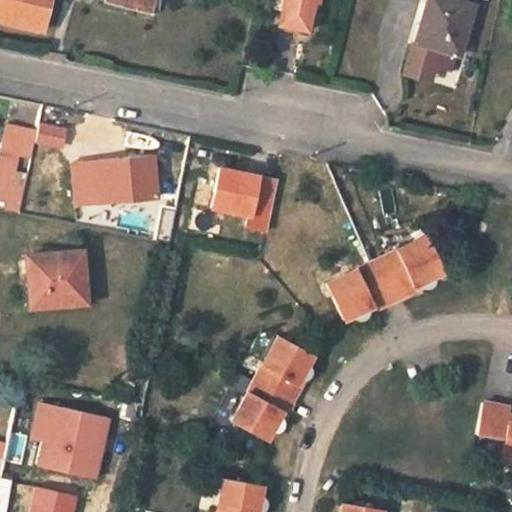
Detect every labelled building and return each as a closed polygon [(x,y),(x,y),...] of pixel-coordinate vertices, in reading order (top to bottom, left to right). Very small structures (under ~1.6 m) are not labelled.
[(0,0),(0,20),(42,30),(49,0),(0,0)] [(105,0),(151,12),(153,0),(105,0)] [(161,0),(153,0),(151,12),(158,12),(161,0)] [(284,0),(279,22),(307,29),(313,0),(284,0)] [(473,4),(460,0),(425,0),(419,24),(422,25),(417,42),(413,40),(407,63),(433,70),(435,64),(450,68),(455,52),(459,53),(473,4)] [(433,70),(407,63),(404,72),(430,80),(433,70)] [(63,129),(39,124),(37,131),(35,141),(60,146),(63,129)] [(35,141),(37,131),(5,125),(0,150),(0,209),(20,214),(35,141)] [(152,156),(82,162),(86,204),(156,198),(152,156)] [(82,162),(71,163),(75,204),(86,204),(82,162)] [(211,208),(249,216),(247,227),(267,231),(277,181),(219,169),(211,208)] [(444,271),(427,234),(402,246),(398,256),(386,262),(384,258),(356,271),(355,268),(324,283),(342,319),(372,305),(374,308),(415,289),(414,286),(444,271)] [(29,307),(50,305),(49,300),(84,297),(81,251),(25,256),(29,307)] [(246,390),(230,420),(265,440),(282,410),(285,412),(299,386),(296,384),(312,354),(276,335),(260,365),(262,366),(248,391),(246,390)] [(482,402),(475,434),(495,438),(503,440),(498,459),(511,461),(511,423),(506,423),(509,408),(482,402)] [(45,442),(53,405),(45,404),(38,440),(45,442)] [(97,478),(110,418),(53,405),(45,442),(40,466),(97,478)] [(503,440),(495,438),(491,457),(498,459),(503,440)] [(255,511),(261,484),(221,477),(215,511),(216,511),(255,511)] [(72,511),(76,497),(36,488),(30,511),(72,511)] [(379,511),(381,509),(342,502),(339,511),(379,511)]
